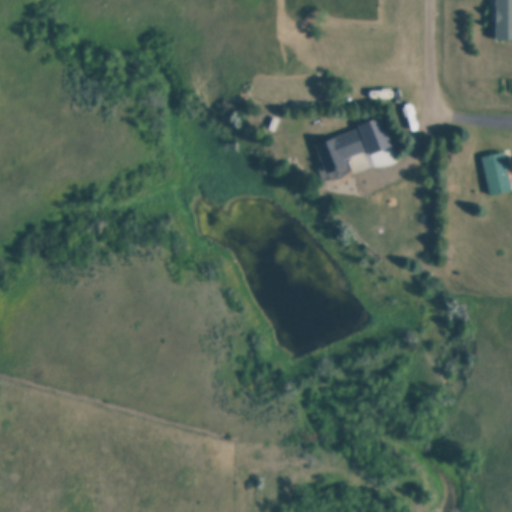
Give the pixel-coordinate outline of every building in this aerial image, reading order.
[(495,0),(511,0),(511,40),(495,40),(495,0)] [(359,125),(381,116),(393,145),(371,154),(359,125)] [(274,117),(280,119),(275,131),(269,129),(274,117)] [(316,145),(357,129),(366,150),(346,158),(349,164),(327,173),(316,145)] [(503,152),(511,190),(490,195),(481,158),(503,152)]
